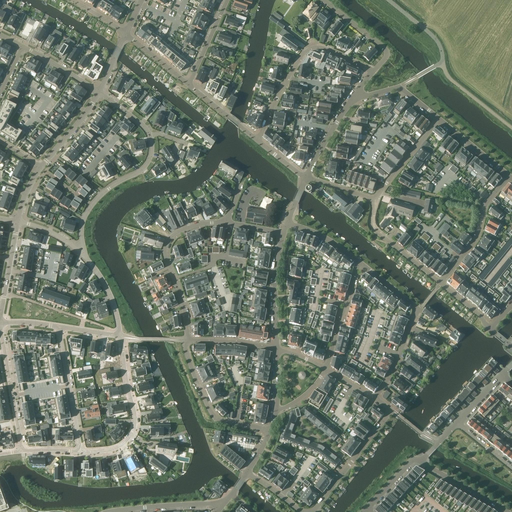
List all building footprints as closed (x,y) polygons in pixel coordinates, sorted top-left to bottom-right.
[(106,0),(102,0),(97,8),(103,11),(109,1),(106,0)] [(233,5),(233,7),(245,11),(246,9),(248,5),(251,6),(252,2),(247,0),(244,0),(243,3),(235,0),(234,2),(233,5)] [(109,1),(103,11),(107,14),(106,14),(107,15),(114,4),(109,1)] [(198,8),(196,11),(202,13),(203,10),(210,14),(211,11),(212,12),(213,9),(214,8),(200,2),(198,8)] [(312,3),(304,14),(313,21),(318,15),(315,13),(318,8),(312,3)] [(114,4),(107,15),(110,16),(112,17),(119,7),(118,7),(114,4)] [(119,7),(112,17),(117,21),(120,17),(121,16),(120,16),(124,10),(119,6),(118,7),(119,7)] [(0,23),(1,24),(5,16),(7,17),(8,18),(10,12),(3,9),(1,12),(0,11),(0,23)] [(326,11),(325,11),(324,10),(317,19),(324,25),(321,28),(325,30),(330,24),(327,22),(331,16),(328,14),(329,14),(326,11)] [(195,13),(192,19),(205,25),(207,21),(206,21),(207,19),(200,16),(202,13),(196,11),(195,13)] [(8,26),(7,27),(15,30),(14,30),(18,23),(21,24),(26,15),(22,13),(19,19),(13,16),(13,17),(11,17),(9,21),(11,21),(8,26)] [(228,16),(225,24),(237,28),(239,24),(244,25),(247,18),(237,15),(235,19),(234,19),(231,18),(228,16)] [(190,25),(188,28),(191,29),(194,30),(195,28),(202,31),(203,29),(205,25),(192,19),(189,25),(190,25)] [(28,38),(32,30),(35,32),(39,23),(36,21),(33,27),(27,24),(25,28),(24,27),(22,31),(23,32),(22,35),(28,38)] [(280,21),(277,25),(283,29),(286,25),(280,21)] [(340,31),(343,26),(338,22),(329,33),(335,37),(337,34),(340,36),(342,33),(340,31)] [(39,30),(34,40),(39,43),(43,35),(46,37),(51,28),(44,25),(41,30),(39,30)] [(139,31),(136,35),(141,39),(148,29),(149,29),(145,25),(140,30),(139,31)] [(148,29),(141,39),(143,40),(145,42),(153,33),(149,29),(148,29)] [(189,32),(187,38),(198,43),(198,42),(199,39),(200,37),(192,33),(194,30),(191,29),(189,32)] [(49,37),(44,46),(49,49),(53,41),(56,43),(61,34),(55,31),(51,38),(49,37)] [(218,38),(218,40),(219,40),(224,42),(224,43),(229,45),(229,44),(230,42),(232,42),(234,38),(235,38),(236,34),(237,33),(229,31),(228,35),(227,35),(225,34),(220,33),(218,38)] [(283,38),(280,42),(290,49),(291,48),(296,52),(296,51),(295,51),(299,46),(300,46),(292,40),(294,37),(286,32),(282,37),(283,38)] [(153,33),(145,42),(147,43),(147,44),(149,46),(150,46),(157,36),(153,33)] [(157,36),(150,46),(151,47),(151,48),(154,50),(154,49),(162,40),(164,38),(159,34),(157,36)] [(184,44),(183,46),(186,48),(187,45),(194,49),(195,46),(196,47),(197,44),(198,43),(187,38),(184,44)] [(336,47),(346,51),(350,43),(340,38),(336,47)] [(61,44),(56,53),(58,54),(58,55),(59,54),(62,56),(66,49),(69,51),(75,42),(74,42),(74,43),(68,39),(64,46),(61,44)] [(162,40),(154,49),(156,51),(158,53),(159,53),(165,45),(166,45),(166,44),(162,40)] [(5,45),(0,55),(0,57),(7,61),(10,56),(7,55),(11,48),(5,45)] [(165,45),(159,53),(160,54),(160,55),(162,57),(163,56),(163,57),(170,48),(166,45),(165,45)] [(72,52),(67,60),(72,63),(77,56),(80,58),(85,50),(78,46),(75,51),(74,50),(73,52),(72,52)] [(212,51),(211,55),(215,56),(215,57),(221,59),(224,60),(226,55),(231,57),(233,51),(222,47),(221,52),(213,49),(212,51)] [(372,47),(364,57),(369,61),(378,52),(372,47)] [(170,48),(163,57),(168,60),(174,52),(170,48)] [(279,54),(276,61),(280,63),(280,64),(283,65),(284,64),(288,65),(290,57),(286,56),(287,52),(279,50),(278,53),(279,54)] [(306,56),(306,57),(321,64),(326,53),(322,51),(321,54),(319,53),(319,51),(318,51),(316,51),(315,51),(314,51),(313,51),(312,52),(311,53),(310,53),(309,54),(308,54),(307,55),(306,56)] [(174,52),(168,60),(171,63),(172,64),(179,55),(174,52)] [(84,57),(78,66),(83,69),(87,62),(90,64),(96,55),(95,55),(95,56),(92,53),(91,53),(88,58),(87,58),(86,58),(84,57)] [(93,66),(86,77),(93,81),(97,80),(102,68),(95,64),(99,57),(96,55),(90,64),(93,66)] [(179,55),(172,64),(174,65),(173,65),(176,67),(183,59),(179,55)] [(326,65),(325,66),(326,66),(330,68),(335,57),(330,55),(326,65)] [(183,59),(176,67),(178,69),(180,71),(181,71),(185,67),(186,67),(189,64),(188,63),(189,61),(184,57),(183,59)] [(335,57),(330,68),(335,70),(336,70),(340,60),(335,57)] [(24,64),(21,69),(30,73),(31,72),(30,72),(36,61),(31,58),(27,65),(24,64)] [(335,70),(341,73),(342,70),(346,62),(340,59),(340,60),(336,70),(335,70)] [(36,61),(30,72),(31,72),(36,75),(39,76),(40,73),(38,71),(42,65),(36,61)] [(347,71),(346,74),(350,76),(351,73),(359,76),(361,71),(359,70),(360,69),(349,65),(346,71),(347,71)] [(300,66),(298,78),(305,79),(307,67),(300,66)] [(201,67),(195,81),(201,84),(205,76),(209,78),(212,71),(207,69),(207,71),(202,69),(203,67),(201,67)] [(275,68),(272,79),(280,81),(281,77),(282,77),(282,74),(282,70),(283,69),(275,67),(275,68)] [(46,76),(44,79),(46,81),(46,82),(51,85),(58,74),(52,71),(48,78),(46,76)] [(58,74),(51,85),(59,90),(62,86),(59,84),(63,77),(58,74)] [(339,77),(338,84),(350,86),(352,79),(342,78),(339,77)] [(114,87),(113,91),(120,94),(123,87),(124,88),(124,89),(127,91),(134,82),(131,80),(128,83),(125,82),(122,80),(121,80),(119,79),(117,84),(115,84),(114,87)] [(208,89),(207,92),(209,92),(214,95),(218,87),(220,83),(213,80),(212,83),(211,82),(209,86),(210,86),(208,89)] [(221,89),(217,98),(221,100),(222,101),(230,84),(229,83),(228,86),(224,84),(225,83),(221,81),(222,80),(221,80),(220,83),(218,87),(221,89)] [(74,91),(83,98),(87,92),(80,88),(82,85),(79,83),(74,91)] [(292,83),(290,93),(293,93),(300,95),(302,95),(303,88),(298,88),(298,84),(292,83)] [(275,87),(264,84),(262,91),(265,92),(265,93),(270,94),(270,93),(273,94),(275,87)] [(70,96),(68,99),(72,101),(73,99),(80,103),(83,98),(74,91),(73,90),(69,96),(70,96)] [(127,99),(133,105),(133,104),(137,99),(140,101),(140,102),(144,97),(141,94),(137,91),(135,93),(133,92),(127,99)] [(284,95),(283,101),(294,103),(294,104),(295,104),(296,98),(300,98),(300,95),(293,93),(292,97),(284,95)] [(10,95),(8,100),(19,105),(21,101),(17,99),(10,95)] [(231,95),(226,107),(232,109),(237,98),(231,95)] [(383,98),(378,100),(378,102),(378,103),(379,103),(380,107),(393,104),(391,96),(385,98),(383,98)] [(149,99),(140,111),(146,115),(151,109),(154,112),(160,104),(157,101),(154,104),(149,100),(150,99),(149,99)] [(402,100),(393,112),(398,116),(407,105),(402,100)] [(0,133),(1,134),(11,140),(16,143),(23,133),(20,131),(19,132),(17,131),(12,127),(7,124),(14,109),(15,110),(17,107),(5,101),(3,107),(0,112),(0,133)] [(283,101),(282,108),(290,109),(290,112),(296,113),(297,110),(293,109),(294,104),(294,103),(283,101)] [(69,102),(65,106),(73,112),(76,108),(69,102)] [(65,106),(62,110),(69,116),(73,112),(65,106)] [(104,106),(100,111),(108,117),(109,118),(113,113),(112,112),(113,111),(112,110),(110,108),(109,110),(104,106)] [(391,106),(384,114),(387,116),(394,108),(391,106)] [(318,107),(317,113),(318,113),(329,115),(330,115),(331,110),(319,108),(319,107),(318,107)] [(406,113),(402,119),(406,122),(415,112),(411,109),(410,108),(408,111),(407,111),(408,110),(408,109),(405,113),(406,113)] [(58,115),(65,120),(66,121),(69,116),(62,110),(58,115)] [(359,110),(358,117),(362,118),(361,119),(360,123),(367,124),(368,120),(367,120),(367,119),(369,119),(371,112),(366,111),(362,110),(362,111),(359,110)] [(100,111),(97,116),(98,116),(105,122),(105,121),(108,117),(100,111)] [(158,115),(154,125),(161,127),(164,119),(168,120),(170,116),(166,115),(159,112),(158,115)] [(415,112),(406,122),(411,126),(415,121),(416,121),(416,122),(419,118),(418,118),(418,119),(417,118),(419,115),(415,112)] [(275,113),(274,119),(285,121),(287,122),(288,115),(275,113)] [(318,113),(316,123),(323,124),(323,120),(328,121),(329,115),(318,113)] [(58,114),(55,117),(63,124),(65,120),(58,115),(58,114)] [(250,124),(256,129),(260,128),(264,118),(254,114),(250,124)] [(98,116),(94,121),(102,126),(105,122),(105,121),(105,122),(98,116)] [(55,117),(53,121),(60,127),(63,124),(55,117)] [(422,117),(414,126),(418,130),(426,120),(422,117)] [(274,119),(273,125),(281,127),(283,127),(284,127),(285,121),(274,119)] [(118,122),(114,127),(118,131),(121,128),(125,131),(127,133),(128,133),(129,132),(131,133),(135,128),(125,120),(121,125),(118,122)] [(417,132),(415,134),(420,137),(421,135),(431,124),(426,120),(418,130),(417,132)] [(53,121),(50,124),(58,130),(60,127),(53,121)] [(94,121),(91,125),(99,131),(102,126),(94,121)] [(173,123),(169,131),(180,135),(183,127),(182,127),(182,126),(178,125),(176,125),(176,124),(173,123)] [(50,124),(48,127),(55,133),(58,130),(50,124)] [(91,125),(89,128),(96,134),(99,131),(91,125)] [(350,133),(359,135),(359,134),(361,135),(363,128),(351,126),(350,133)] [(438,126),(433,132),(442,140),(447,134),(438,126)] [(200,132),(199,133),(199,134),(200,133),(203,136),(202,138),(204,140),(204,141),(205,140),(206,141),(207,143),(208,143),(211,146),(212,145),(213,145),(213,144),(213,143),(215,141),(212,139),(213,137),(205,131),(203,129),(200,132)] [(305,138),(314,140),(316,141),(317,134),(317,131),(318,130),(313,129),(313,133),(306,132),(305,138)] [(45,130),(42,133),(50,139),(52,136),(45,130)] [(267,130),(264,138),(264,139),(264,138),(270,143),(275,137),(270,133),(269,135),(266,133),(267,131),(267,130)] [(85,132),(83,135),(90,141),(91,142),(94,139),(85,132)] [(42,133),(39,137),(46,144),(50,139),(42,133)] [(83,135),(80,138),(88,144),(90,141),(83,135)] [(270,143),(274,147),(281,138),(276,135),(275,137),(270,143)] [(39,137),(35,142),(36,142),(43,148),(46,144),(39,137)] [(449,137),(441,147),(446,151),(454,141),(449,137)] [(80,138),(78,141),(85,147),(88,144),(80,138)] [(281,138),(274,147),(278,150),(279,150),(278,150),(282,145),(282,146),(285,142),(281,138)] [(301,138),(300,144),(313,146),(314,140),(305,138),(301,138)] [(135,139),(128,141),(129,145),(130,145),(131,150),(134,149),(134,151),(135,151),(135,152),(142,151),(142,149),(145,149),(144,145),(144,143),(141,144),(141,143),(141,142),(136,143),(135,139)] [(75,144),(82,150),(85,147),(78,141),(75,144)] [(400,141),(397,146),(406,153),(409,148),(405,145),(400,141)] [(454,141),(446,151),(451,155),(459,145),(454,141)] [(36,142),(32,146),(39,153),(43,148),(36,142)] [(75,143),(71,148),(78,154),(82,150),(75,144),(75,143)] [(282,145),(278,150),(279,150),(286,156),(290,152),(290,151),(282,146),(282,145)] [(32,146),(26,153),(30,155),(31,154),(35,157),(39,153),(32,146)] [(168,146),(161,151),(168,161),(174,157),(168,146)] [(338,146),(337,152),(350,154),(351,148),(338,146)] [(397,146),(393,150),(394,151),(402,157),(406,153),(397,146)] [(190,147),(186,157),(193,160),(194,158),(197,159),(200,151),(190,147)] [(71,148),(67,152),(75,158),(78,154),(71,148)] [(421,148),(417,152),(426,159),(429,154),(421,148)] [(463,148),(455,158),(460,162),(468,152),(463,148)] [(121,158),(118,161),(126,170),(128,169),(129,169),(131,167),(131,166),(132,165),(132,164),(132,165),(127,159),(130,157),(124,150),(119,156),(121,158)] [(394,151),(391,155),(400,162),(403,157),(402,157),(394,151)] [(67,152),(64,156),(69,161),(71,162),(73,164),(76,159),(75,158),(67,152)] [(296,152),(295,160),(304,162),(306,154),(297,152),(296,152)] [(337,152),(336,158),(348,160),(350,154),(337,152)] [(417,152),(414,157),(415,158),(415,157),(424,165),(424,164),(428,160),(426,159),(417,152)] [(468,152),(460,162),(465,166),(473,156),(468,152)] [(391,155),(387,159),(396,166),(400,162),(391,155)] [(102,172),(99,173),(102,178),(104,176),(104,177),(105,177),(106,179),(108,178),(113,175),(110,170),(113,168),(113,169),(114,168),(109,160),(105,156),(103,159),(105,163),(101,165),(102,167),(100,169),(102,172)] [(415,158),(411,161),(421,170),(425,165),(424,164),(424,165),(415,157),(415,158)] [(475,158),(468,167),(473,170),(473,171),(480,161),(475,158)] [(387,159),(384,163),(393,170),(396,166),(387,159)] [(330,161),(329,167),(341,169),(342,163),(340,162),(336,162),(337,160),(333,160),(332,160),(334,160),(333,161),(330,161)] [(20,161),(16,168),(25,173),(28,167),(23,164),(24,163),(20,161)] [(223,161),(221,163),(220,165),(219,167),(233,176),(235,175),(237,176),(237,177),(241,179),(243,173),(223,161)] [(411,161),(408,166),(418,174),(421,170),(411,161)] [(473,170),(472,171),(477,176),(478,175),(478,174),(485,165),(480,161),(473,171),(473,170)] [(155,168),(151,170),(155,177),(166,170),(168,173),(172,171),(166,163),(163,165),(162,163),(158,166),(158,165),(154,167),(155,168)] [(384,163),(380,168),(389,175),(393,170),(384,163)] [(60,168),(53,175),(60,181),(64,176),(66,173),(63,170),(66,167),(63,165),(60,168)] [(485,165),(478,174),(478,175),(482,178),(490,169),(485,165)] [(66,167),(63,170),(66,173),(64,176),(71,182),(76,176),(69,169),(68,169),(66,167)] [(328,172),(328,173),(338,175),(339,175),(341,169),(329,167),(328,172)] [(16,168),(13,173),(22,177),(25,173),(16,168)] [(482,178),(481,179),(486,183),(494,173),(490,169),(482,178)] [(405,171),(402,176),(413,183),(416,177),(405,171)] [(326,172),(325,178),(328,179),(332,180),(332,179),(335,180),(336,180),(337,180),(338,175),(328,173),(328,172),(326,172)] [(349,172),(346,183),(351,185),(355,173),(349,172)] [(13,173),(11,177),(19,182),(22,177),(13,173)] [(355,173),(351,185),(357,187),(360,175),(355,173)] [(497,174),(489,184),(494,188),(502,178),(497,174)] [(360,175),(357,187),(362,188),(366,177),(360,175)] [(80,176),(75,182),(82,188),(84,185),(88,188),(90,185),(87,183),(87,182),(80,176)] [(371,179),(368,190),(373,192),(378,178),(372,176),(371,179)] [(402,176),(399,182),(411,189),(414,183),(413,183),(402,176)] [(11,177),(8,182),(17,187),(19,182),(11,177)] [(366,177),(362,188),(368,190),(371,179),(366,177)] [(45,188),(43,192),(46,193),(49,190),(52,192),(54,189),(57,184),(51,179),(45,188)] [(220,181),(218,184),(221,187),(218,191),(229,198),(232,193),(223,187),(225,184),(220,181)] [(502,192),(500,194),(505,198),(506,198),(505,197),(511,189),(511,186),(509,184),(502,192)] [(82,188),(78,193),(84,198),(91,191),(90,191),(93,187),(90,185),(88,188),(84,185),(82,188)] [(6,187),(4,193),(13,196),(15,190),(6,187)] [(49,190),(46,193),(50,195),(49,196),(58,201),(62,194),(54,189),(52,192),(49,190)] [(215,195),(218,198),(214,202),(217,205),(216,206),(219,209),(220,208),(223,212),(228,208),(221,201),(223,198),(218,192),(215,195)] [(4,193),(2,198),(11,201),(13,196),(4,193)] [(338,193),(333,199),(341,205),(339,208),(344,213),(352,204),(352,203),(351,203),(351,204),(348,202),(349,202),(349,201),(348,201),(347,199),(341,195),(340,195),(338,193)] [(64,197),(59,204),(68,210),(68,209),(71,211),(73,208),(70,206),(72,203),(64,197)] [(72,203),(70,206),(73,208),(71,211),(74,213),(76,210),(77,210),(82,201),(75,197),(72,203)] [(2,198),(0,203),(9,206),(11,201),(2,198)] [(389,211),(388,215),(395,217),(396,213),(399,202),(391,200),(388,210),(389,211)] [(427,200),(424,213),(432,215),(434,201),(427,200)] [(35,201),(33,207),(44,211),(44,212),(45,212),(49,203),(44,201),(42,204),(35,201)] [(208,202),(201,206),(206,217),(214,213),(208,202)] [(399,202),(396,213),(404,215),(407,205),(399,202)] [(0,203),(0,209),(3,210),(2,213),(7,214),(9,206),(0,203)] [(344,213),(348,217),(350,214),(356,219),(360,215),(361,215),(360,214),(363,211),(355,205),(354,207),(351,205),(352,204),(344,213)] [(407,205),(404,215),(412,218),(415,207),(407,205)] [(185,214),(188,219),(196,215),(195,212),(199,210),(197,207),(196,206),(184,212),(185,214)] [(493,206),(489,212),(500,221),(505,215),(493,206)] [(33,207),(31,213),(38,216),(37,219),(41,220),(44,212),(44,211),(33,207)] [(172,212),(179,227),(186,224),(182,215),(185,214),(184,212),(182,207),(182,208),(172,212)] [(247,208),(245,219),(253,220),(253,223),(257,224),(262,225),(263,221),(265,222),(267,211),(247,208)] [(61,209),(59,213),(69,218),(68,217),(70,214),(61,209)] [(144,209),(134,218),(143,229),(153,220),(144,209)] [(172,212),(172,211),(165,214),(173,230),(179,227),(172,212)] [(154,215),(152,217),(161,227),(163,225),(157,218),(154,215)] [(63,229),(68,231),(73,233),(75,225),(76,223),(74,222),(70,221),(66,219),(63,229)] [(491,219),(488,225),(499,231),(502,225),(491,219)] [(488,225),(485,230),(496,236),(499,231),(488,225)] [(212,227),(210,239),(217,240),(219,229),(212,227)] [(200,229),(193,232),(197,243),(204,241),(200,229)] [(217,240),(216,241),(223,242),(225,230),(219,229),(217,240)] [(235,229),(233,241),(240,242),(240,241),(242,230),(235,229)] [(242,230),(240,241),(246,242),(248,231),(242,230)] [(295,242),(304,245),(306,239),(303,238),(305,233),(298,231),(295,242)] [(30,232),(27,240),(42,245),(45,237),(36,234),(36,233),(31,232),(30,232)] [(161,248),(163,241),(156,239),(155,239),(153,239),(154,235),(146,232),(145,235),(146,236),(144,242),(161,248)] [(193,232),(186,234),(190,247),(197,244),(197,243),(193,232)] [(398,242),(397,242),(403,247),(412,237),(406,232),(404,234),(398,242)] [(263,234),(262,238),(265,238),(264,245),(271,247),(273,235),(263,234)] [(458,239),(457,240),(464,245),(465,244),(467,246),(472,239),(469,236),(468,235),(468,236),(466,234),(463,237),(461,236),(458,240),(458,239)] [(309,248),(313,237),(307,235),(306,239),(304,245),(304,246),(310,248),(309,248)] [(485,235),(482,241),(491,247),(492,248),(495,242),(485,235)] [(309,248),(310,248),(315,249),(316,251),(320,246),(317,243),(319,239),(313,237),(309,248)] [(414,241),(406,251),(412,255),(419,246),(420,245),(421,243),(416,239),(415,241),(414,241)] [(457,240),(451,249),(452,249),(454,251),(459,255),(464,249),(462,247),(463,246),(464,245),(457,240)] [(482,241),(478,246),(487,252),(491,247),(482,241)] [(316,251),(324,256),(331,247),(326,243),(323,248),(320,246),(316,251)] [(172,248),(176,260),(183,257),(180,246),(172,248)] [(419,246),(412,255),(417,259),(424,250),(419,246)] [(335,250),(331,247),(324,256),(323,257),(328,260),(329,260),(328,260),(335,250)] [(476,247),(473,252),(482,259),(485,254),(476,247)] [(153,259),(154,253),(151,252),(151,249),(150,249),(148,248),(136,248),(137,248),(137,251),(141,251),(140,258),(153,259)] [(258,248),(256,255),(258,255),(269,257),(270,251),(258,248)] [(328,260),(329,260),(333,263),(334,262),(341,253),(336,249),(335,250),(328,260)] [(426,251),(418,260),(423,264),(430,255),(426,251)] [(470,256),(469,256),(478,263),(482,259),(473,252),(470,256)] [(60,259),(58,270),(62,271),(63,266),(69,268),(71,262),(71,263),(74,255),(66,253),(65,257),(64,260),(60,259)] [(339,266),(339,265),(345,256),(341,253),(334,262),(339,266)] [(430,255),(423,264),(428,268),(435,259),(430,255)] [(468,255),(465,259),(473,266),(474,267),(478,263),(469,256),(470,256),(468,255)] [(354,263),(345,256),(339,265),(342,267),(345,264),(350,268),(354,263)] [(438,259),(430,269),(435,273),(443,264),(443,265),(444,264),(443,263),(438,259)] [(465,259),(461,264),(466,268),(469,270),(473,266),(465,259)] [(258,261),(257,267),(267,269),(268,263),(258,261)] [(152,274),(163,268),(160,262),(148,268),(152,274)] [(189,263),(176,267),(178,274),(191,270),(189,263)] [(443,264),(435,273),(439,277),(441,277),(448,269),(443,265),(443,264)] [(73,268),(69,279),(74,281),(76,278),(81,280),(83,276),(84,277),(86,274),(85,273),(87,269),(80,265),(78,270),(76,270),(76,271),(73,269),(73,268)] [(255,271),(254,278),(267,280),(268,274),(255,271)] [(197,286),(208,283),(205,273),(194,276),(197,286)] [(341,273),(339,278),(350,282),(352,276),(346,275),(343,274),(341,273)] [(361,279),(369,285),(370,285),(374,280),(366,273),(361,279)] [(454,274),(447,283),(452,287),(459,278),(454,274)] [(152,278),(150,279),(154,287),(166,281),(164,276),(157,279),(156,276),(152,278)] [(186,290),(197,286),(194,276),(183,280),(186,290)] [(459,278),(452,287),(456,290),(464,281),(465,280),(460,276),(459,278)] [(254,278),(253,284),(265,287),(267,280),(254,278)] [(348,287),(350,282),(339,278),(337,284),(348,287)] [(374,279),(374,280),(370,285),(369,285),(368,288),(372,291),(379,283),(374,279)] [(287,287),(290,287),(298,288),(298,289),(299,289),(300,283),(295,282),(288,280),(287,287)] [(95,281),(88,285),(90,288),(88,289),(90,293),(92,292),(94,295),(101,292),(98,288),(98,287),(97,285),(95,281)] [(166,281),(154,287),(157,293),(169,287),(166,281)] [(456,290),(456,291),(460,294),(468,285),(469,284),(464,281),(456,290)] [(376,296),(384,286),(379,283),(372,291),(371,292),(376,296)] [(337,284),(336,289),(347,292),(348,287),(337,284)] [(468,285),(460,294),(465,298),(466,297),(472,289),(468,285)] [(17,286),(16,294),(20,295),(20,293),(28,294),(29,288),(27,288),(17,286)] [(376,296),(375,297),(380,300),(381,299),(388,290),(384,286),(376,296)] [(296,299),(298,289),(298,288),(290,287),(290,289),(289,291),(291,291),(290,298),(296,299)] [(472,289),(466,297),(470,301),(478,291),(473,287),(472,289)] [(39,294),(38,298),(45,301),(49,290),(43,288),(41,295),(39,294)] [(511,294),(504,288),(500,292),(504,296),(503,297),(501,299),(506,303),(511,296),(511,294)] [(254,295),(254,296),(265,298),(267,291),(255,289),(254,295)] [(344,302),(347,292),(336,289),(334,295),(339,296),(338,300),(344,302)] [(49,290),(45,301),(48,302),(50,303),(54,292),(49,290)] [(392,294),(393,293),(388,290),(381,299),(385,303),(392,294)] [(478,291),(470,301),(474,304),(482,294),(478,291)] [(54,292),(50,303),(53,304),(56,305),(60,294),(54,292)] [(482,294),(474,304),(478,307),(485,299),(487,297),(482,293),(482,294)] [(60,294),(56,305),(61,307),(65,295),(60,294)] [(159,296),(153,299),(155,302),(158,300),(161,306),(162,305),(174,299),(172,294),(161,299),(159,296)] [(389,306),(397,298),(392,294),(385,303),(389,306)] [(65,295),(61,307),(69,309),(70,305),(68,305),(71,297),(65,295)] [(253,295),(252,301),(264,304),(265,298),(254,296),(254,295),(253,295)] [(359,301),(360,297),(354,295),(351,305),(362,308),(364,302),(359,301)] [(302,300),(296,299),(290,298),(289,297),(288,301),(289,301),(289,304),(291,304),(301,306),(302,300)] [(78,306),(76,312),(77,313),(80,314),(83,315),(86,307),(89,309),(92,301),(88,298),(86,304),(83,303),(83,304),(81,303),(79,306),(78,306)] [(401,301),(397,298),(389,306),(394,310),(397,306),(401,301)] [(162,305),(165,311),(161,312),(163,316),(169,313),(167,310),(177,305),(174,300),(174,299),(162,305)] [(478,307),(477,308),(482,312),(490,302),(489,302),(485,299),(478,307)] [(92,301),(89,309),(95,307),(97,310),(100,318),(102,317),(106,316),(108,315),(108,313),(105,303),(97,306),(96,300),(92,301)] [(202,300),(189,304),(192,311),(204,307),(202,300)] [(401,300),(401,301),(397,306),(400,309),(401,308),(406,312),(410,307),(401,300)] [(252,301),(251,307),(254,308),(263,309),(264,304),(252,301)] [(490,302),(482,312),(486,315),(495,305),(490,301),(489,302),(490,302)] [(325,310),(327,311),(327,310),(336,313),(338,307),(327,305),(325,310)] [(362,308),(351,305),(350,310),(361,313),(361,314),(362,314),(363,308),(362,308)] [(495,305),(486,315),(491,319),(499,309),(495,305)] [(204,307),(192,311),(194,318),(207,314),(204,307)] [(438,315),(428,307),(423,313),(433,321),(438,315)] [(291,313),(290,316),(302,318),(304,311),(292,309),(291,313)] [(350,310),(348,316),(359,319),(361,314),(361,313),(350,310)] [(254,314),(253,320),(257,321),(260,321),(263,322),(264,322),(265,316),(254,314)] [(334,323),(335,318),(325,316),(325,315),(324,315),(323,321),(334,323)] [(180,316),(173,317),(175,329),(182,328),(180,316)] [(301,326),(302,318),(290,316),(290,320),(289,323),(301,326)] [(357,324),(359,319),(348,316),(346,321),(357,324)] [(402,318),(400,317),(396,316),(394,321),(406,326),(408,320),(402,318)] [(323,321),(321,327),(333,330),(335,324),(334,323),(323,321)] [(346,321),(345,326),(345,327),(354,329),(356,329),(357,324),(346,321)] [(404,331),(406,326),(394,321),(393,326),(404,331)] [(194,325),(193,337),(200,337),(200,336),(203,336),(203,330),(203,325),(194,325)] [(247,327),(240,325),(238,337),(245,338),(247,327)] [(352,334),(354,329),(345,327),(345,326),(341,326),(340,331),(352,334)] [(404,331),(393,326),(391,332),(392,332),(402,336),(403,336),(404,331)] [(252,340),(254,328),(247,327),(245,338),(252,340)] [(261,329),(254,328),(252,340),(259,341),(261,327),(261,329)] [(261,327),(259,341),(263,341),(263,339),(266,340),(268,328),(261,327)] [(331,337),(333,330),(321,327),(320,334),(331,337)] [(456,329),(450,337),(458,343),(464,335),(456,329)] [(352,334),(340,331),(339,336),(350,339),(351,340),(352,334)] [(392,332),(390,337),(391,338),(391,337),(400,341),(402,336),(392,332)] [(435,336),(427,332),(425,335),(420,333),(417,340),(420,341),(420,343),(426,345),(427,344),(432,346),(435,339),(433,339),(435,336)] [(11,335),(10,339),(13,339),(13,342),(18,343),(19,343),(19,333),(13,333),(13,335),(11,335)] [(288,346),(294,347),(296,336),(296,334),(290,333),(290,336),(288,336),(288,339),(289,339),(288,346)] [(47,336),(47,345),(53,346),(53,343),(55,344),(56,340),(53,340),(53,336),(47,336)] [(302,343),(303,337),(302,337),(301,337),(296,336),(294,347),(300,348),(300,343),(302,343)] [(337,342),(349,344),(350,339),(339,336),(337,342)] [(307,339),(303,337),(302,343),(305,344),(302,353),(305,354),(306,355),(306,354),(307,355),(312,344),(306,342),(307,339)] [(391,338),(389,343),(399,346),(400,341),(391,337),(391,338)] [(69,341),(69,342),(71,352),(80,353),(79,357),(83,358),(84,350),(81,349),(82,341),(72,339),(71,339),(70,339),(70,340),(69,340),(69,341)] [(91,343),(89,353),(97,354),(96,357),(100,358),(101,353),(97,353),(99,344),(91,343)] [(427,351),(416,343),(411,349),(422,358),(427,351)] [(312,344),(307,355),(313,357),(316,351),(318,346),(312,344)] [(101,352),(100,360),(104,361),(105,357),(113,358),(113,357),(114,357),(115,353),(113,353),(114,346),(106,345),(105,353),(101,352)] [(130,346),(129,353),(148,356),(146,348),(137,347),(136,346),(135,346),(134,346),(130,346)] [(247,348),(240,347),(239,357),(238,357),(238,360),(244,361),(247,348)] [(346,355),(347,350),(336,347),(335,352),(346,355)] [(258,356),(269,358),(270,352),(258,350),(257,356),(258,356)] [(326,355),(316,351),(313,357),(323,361),(326,355)] [(390,367),(394,358),(389,356),(387,359),(383,358),(380,363),(390,367)] [(425,367),(411,356),(406,362),(420,373),(425,367)] [(340,359),(333,357),(331,367),(337,371),(340,359)] [(496,374),(499,371),(495,367),(498,364),(492,359),(489,362),(490,363),(488,366),(492,370),(496,374)] [(142,369),(134,370),(136,378),(139,377),(140,378),(144,377),(143,376),(146,375),(146,372),(151,371),(149,363),(141,365),(142,369)] [(390,367),(380,363),(378,368),(387,373),(390,367)] [(197,369),(200,376),(211,371),(208,365),(197,369)] [(352,368),(346,365),(346,366),(345,368),(341,374),(346,377),(351,369),(352,368)] [(485,369),(482,372),(487,376),(486,376),(488,378),(491,375),(489,373),(492,370),(488,366),(487,365),(484,368),(485,369)] [(83,371),(77,372),(77,373),(78,379),(78,380),(90,378),(90,375),(92,374),(91,366),(83,367),(83,371)] [(374,373),(384,378),(387,373),(378,368),(377,367),(374,373)] [(409,380),(414,374),(405,367),(400,373),(401,374),(401,373),(409,380)] [(110,369),(99,371),(99,375),(105,373),(107,381),(117,379),(116,372),(110,373),(110,369)] [(346,377),(351,380),(355,372),(351,369),(346,377)] [(61,371),(50,373),(51,379),(58,378),(60,384),(63,384),(62,377),(61,371)] [(214,378),(211,371),(200,376),(203,383),(214,378)] [(356,371),(355,372),(351,380),(355,382),(361,374),(356,371)] [(481,382),(485,386),(488,383),(484,379),(486,376),(487,376),(482,372),(481,371),(478,374),(480,375),(477,378),(481,382)] [(361,374),(355,382),(360,385),(366,376),(361,374)] [(267,383),(268,376),(258,375),(256,381),(267,383)] [(324,380),(334,386),(337,381),(327,375),(324,380)] [(29,377),(17,379),(18,385),(20,392),(23,391),(22,384),(30,383),(29,377)] [(477,378),(476,377),(473,380),(474,381),(471,384),(476,388),(477,389),(480,386),(479,385),(481,382),(477,378)] [(145,384),(137,385),(139,392),(150,390),(148,383),(150,383),(149,379),(144,380),(145,384)] [(378,387),(366,379),(363,385),(366,386),(365,387),(374,393),(378,387)] [(397,380),(394,385),(403,392),(408,386),(399,379),(398,381),(397,380)] [(321,384),(331,390),(334,386),(324,380),(321,384)] [(471,384),(470,383),(468,386),(469,387),(466,389),(466,390),(470,394),(474,398),(477,394),(473,391),(476,388),(471,384)] [(219,391),(221,391),(217,384),(205,389),(208,396),(219,391)] [(321,384),(319,389),(328,395),(331,390),(321,384)] [(503,394),(508,387),(504,384),(498,391),(503,394)] [(84,391),(80,392),(82,399),(95,397),(93,390),(95,390),(94,385),(90,386),(90,390),(87,391),(86,390),(84,391)] [(112,385),(102,387),(103,391),(109,390),(110,397),(113,397),(113,398),(118,397),(118,396),(121,396),(119,388),(113,389),(112,385)] [(257,386),(256,392),(269,395),(270,388),(257,386)] [(511,391),(511,389),(508,387),(503,394),(507,398),(511,391)] [(319,410),(328,395),(319,389),(318,388),(316,391),(315,391),(310,399),(310,400),(309,403),(319,410)] [(466,390),(466,389),(465,388),(462,391),(463,392),(461,395),(460,395),(465,400),(469,403),(472,400),(468,397),(470,394),(466,390)] [(62,397),(54,399),(55,404),(67,402),(66,397),(64,390),(61,390),(62,397)] [(222,398),(219,391),(208,396),(211,403),(222,398)] [(267,401),(269,395),(256,392),(255,399),(267,401)] [(148,399),(142,400),(143,407),(149,406),(149,407),(153,406),(153,405),(154,405),(153,402),(157,401),(155,393),(147,395),(148,399)] [(353,405),(358,408),(364,398),(359,394),(357,397),(353,405)] [(395,399),(392,404),(404,413),(405,413),(409,407),(405,404),(405,405),(401,402),(403,399),(401,397),(398,394),(397,394),(394,398),(395,399)] [(460,395),(461,395),(459,394),(457,397),(458,398),(455,401),(459,405),(459,406),(463,409),(466,406),(462,402),(465,400),(460,395)] [(493,395),(489,399),(496,405),(500,401),(493,395)] [(24,397),(21,397),(22,404),(23,410),(34,408),(33,402),(26,404),(24,397)] [(363,411),(369,401),(364,398),(358,408),(363,411)] [(485,403),(492,410),(496,405),(489,399),(485,403)] [(452,404),(450,407),(449,407),(454,411),(455,413),(458,410),(457,408),(459,406),(459,405),(455,401),(454,400),(451,403),(452,404)] [(116,402),(107,404),(108,407),(111,407),(113,414),(125,412),(124,406),(122,406),(122,405),(116,406),(116,402)] [(485,403),(482,407),(488,414),(492,410),(485,403)] [(228,412),(219,404),(215,409),(223,417),(228,412)] [(256,404),(255,410),(267,412),(268,406),(256,404)] [(92,410),(84,412),(85,419),(100,416),(98,405),(91,406),(92,410)] [(448,417),(452,421),(455,418),(451,414),(454,411),(449,407),(450,407),(449,406),(446,409),(447,410),(444,413),(448,417)] [(306,407),(299,409),(301,417),(304,416),(305,417),(310,410),(306,407)] [(371,412),(380,419),(384,414),(375,407),(371,412)] [(488,414),(482,407),(478,411),(485,418),(488,414)] [(152,414),(147,415),(148,422),(159,421),(158,417),(162,416),(161,409),(152,411),(152,414)] [(288,418),(296,421),(297,418),(298,418),(296,410),(291,411),(288,418)] [(305,417),(310,421),(316,415),(310,410),(305,417)] [(447,421),(446,420),(448,417),(444,413),(443,412),(440,415),(441,416),(439,419),(443,423),(444,425),(447,421)] [(69,413),(57,415),(58,423),(66,422),(65,419),(70,418),(69,413)] [(322,420),(316,415),(310,421),(316,426),(322,420)] [(265,425),(266,418),(254,416),(253,422),(265,425)] [(288,418),(286,425),(294,428),(296,421),(288,418)] [(440,426),(443,423),(439,419),(438,418),(435,421),(436,422),(433,425),(438,429),(437,429),(439,430),(442,427),(440,426)] [(467,425),(471,428),(477,421),(473,418),(467,425)] [(327,425),(322,420),(316,426),(322,431),(327,425)] [(476,431),(482,424),(477,421),(472,428),(476,431)] [(357,427),(358,428),(367,435),(371,430),(361,422),(357,427)] [(430,428),(427,432),(436,437),(437,437),(438,437),(438,436),(439,435),(435,432),(437,429),(438,429),(433,425),(432,424),(429,427),(430,428)] [(480,435),(486,428),(482,424),(476,431),(480,435)] [(87,435),(85,436),(86,439),(87,439),(88,443),(90,443),(91,442),(91,443),(92,443),(96,442),(95,434),(102,433),(101,425),(93,426),(94,430),(86,432),(87,435)] [(113,432),(110,435),(115,441),(119,438),(120,438),(123,434),(125,429),(118,425),(116,429),(115,428),(112,431),(113,432)] [(150,432),(150,433),(150,437),(151,437),(151,436),(155,436),(155,437),(156,437),(156,436),(158,436),(158,437),(158,436),(162,436),(163,436),(163,433),(166,433),(166,425),(155,425),(155,428),(156,428),(156,429),(151,429),(150,429),(150,432)] [(286,425),(283,432),(291,435),(291,434),(294,428),(286,425)] [(333,430),(327,425),(322,431),(328,436),(333,430)] [(43,432),(37,433),(38,436),(39,442),(39,443),(45,442),(44,436),(48,435),(47,428),(43,429),(43,432)] [(358,428),(354,433),(363,440),(367,435),(358,428)] [(484,438),(490,431),(486,428),(480,435),(484,438)] [(62,429),(51,429),(51,435),(56,435),(56,442),(62,442),(62,441),(62,431),(62,429)] [(333,430),(328,436),(334,441),(339,435),(333,430)] [(62,431),(62,441),(72,441),(72,431),(62,431)] [(488,442),(494,435),(490,431),(484,438),(488,442)] [(280,439),(290,443),(293,435),(291,434),(291,435),(283,432),(280,439)] [(1,436),(2,446),(13,444),(11,435),(1,436)] [(293,435),(290,443),(297,446),(300,438),(293,435)] [(493,445),(498,438),(494,435),(488,442),(493,445)] [(38,436),(28,438),(29,444),(39,442),(38,436)] [(348,440),(358,448),(361,444),(351,436),(348,440)] [(297,446),(304,448),(307,441),(300,438),(297,446)] [(497,448),(503,441),(498,438),(493,445),(497,448)] [(348,440),(344,445),(354,453),(358,448),(348,440)] [(307,441),(304,448),(311,451),(314,443),(307,441)] [(501,452),(507,445),(503,441),(497,448),(501,452)] [(157,446),(156,452),(173,455),(175,445),(162,443),(161,446),(157,446)] [(314,443),(311,451),(318,454),(322,446),(314,443)] [(351,457),(354,453),(344,445),(341,449),(351,457)] [(505,455),(511,448),(507,445),(501,452),(505,455)] [(219,453),(218,454),(219,454),(221,456),(222,457),(228,449),(228,448),(227,449),(225,447),(225,446),(224,447),(223,449),(222,449),(221,451),(221,452),(219,453)] [(318,454),(324,458),(329,451),(322,446),(318,454)] [(275,452),(286,458),(289,453),(278,447),(275,452)] [(228,449),(222,457),(224,458),(224,459),(231,451),(230,451),(228,449)] [(231,451),(224,459),(225,459),(227,461),(234,453),(233,453),(231,451)] [(335,456),(329,451),(324,458),(330,463),(335,456)] [(275,452),(272,458),(283,464),(286,458),(275,452)] [(234,453),(227,461),(228,461),(230,463),(236,456),(236,455),(234,454),(234,453)] [(31,456),(31,464),(34,464),(34,467),(46,467),(46,456),(31,456)] [(236,456),(230,463),(230,464),(231,464),(232,465),(233,466),(239,458),(239,457),(239,458),(237,456),(236,456)] [(341,461),(335,456),(330,463),(336,467),(341,461)] [(133,457),(126,461),(132,471),(135,470),(138,474),(147,473),(140,461),(137,463),(133,457)] [(149,462),(149,463),(156,469),(157,468),(159,469),(158,470),(163,474),(163,473),(167,467),(153,457),(149,462)] [(239,458),(233,466),(235,467),(235,468),(236,468),(242,460),(241,460),(239,458),(240,458),(239,458)] [(242,460),(236,468),(238,470),(239,470),(241,468),(241,467),(243,466),(243,465),(244,463),(245,463),(245,462),(242,461),(242,460)] [(66,461),(66,472),(69,472),(69,477),(77,477),(77,469),(73,469),(73,467),(73,466),(73,464),(73,461),(66,461)] [(83,464),(81,464),(81,469),(83,469),(83,471),(86,471),(86,477),(92,477),(92,469),(88,469),(88,464),(88,462),(86,462),(83,462),(83,464)] [(96,467),(96,470),(97,470),(97,474),(100,473),(101,478),(109,477),(108,469),(104,469),(103,462),(96,463),(96,467)] [(118,462),(111,464),(114,474),(118,472),(120,478),(127,476),(124,468),(120,469),(118,462)] [(264,467),(259,473),(269,480),(276,470),(271,467),(269,470),(264,467)] [(425,471),(418,467),(416,467),(415,468),(413,470),(420,477),(425,472),(425,471)] [(420,477),(413,470),(409,474),(416,481),(420,477)] [(322,477),(330,484),(334,479),(326,472),(322,477)] [(273,483),(278,487),(285,478),(280,474),(273,483)] [(416,481),(409,474),(406,478),(413,485),(416,481)] [(316,481),(318,482),(327,488),(330,484),(322,477),(320,476),(316,481)] [(290,481),(285,478),(278,487),(283,491),(290,481)] [(409,489),(413,485),(406,478),(402,482),(409,489)] [(434,488),(439,491),(445,483),(440,480),(434,488)] [(214,487),(213,489),(221,495),(222,493),(225,488),(226,487),(218,481),(217,483),(214,487)] [(323,493),(327,488),(318,482),(314,487),(323,493)] [(409,489),(402,482),(398,486),(405,493),(409,489)] [(439,490),(443,494),(447,490),(450,485),(449,486),(445,483),(439,491),(439,490)] [(448,496),(455,488),(454,489),(450,485),(447,490),(443,494),(444,494),(444,493),(448,496)] [(0,511),(8,509),(0,486),(0,511)] [(394,490),(402,497),(405,493),(398,486),(394,490)] [(309,487),(304,493),(315,501),(319,495),(309,487)] [(459,491),(455,488),(448,496),(448,497),(449,496),(453,499),(460,491),(459,491)] [(402,497),(394,490),(391,494),(398,501),(402,497)] [(454,498),(458,502),(465,493),(464,493),(464,494),(460,491),(453,499),(454,498)] [(310,507),(315,501),(304,493),(300,499),(310,507)] [(459,501),(463,504),(469,496),(469,497),(465,493),(458,502),(459,501)] [(391,494),(387,498),(394,505),(398,501),(391,494)] [(473,499),(469,496),(463,504),(467,507),(471,502),(474,499),(473,499)] [(383,502),(391,509),(394,505),(387,498),(383,502)] [(468,506),(472,510),(479,501),(478,502),(474,499),(471,502),(467,507),(468,507),(468,506)] [(483,505),(479,501),(472,510),(473,509),(476,511),(477,511),(481,507),(484,504),(483,505)] [(386,511),(387,511),(391,509),(383,502),(380,506),(386,511)]
